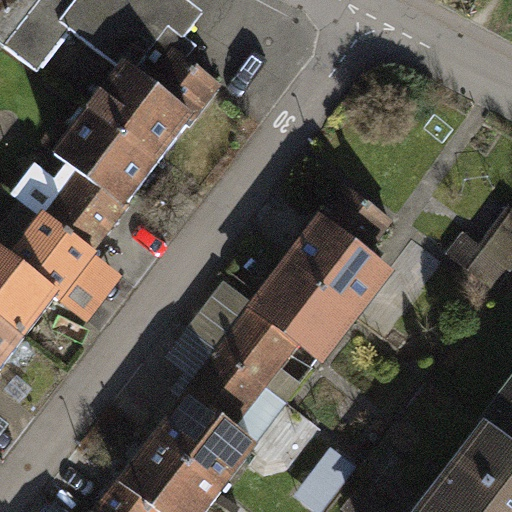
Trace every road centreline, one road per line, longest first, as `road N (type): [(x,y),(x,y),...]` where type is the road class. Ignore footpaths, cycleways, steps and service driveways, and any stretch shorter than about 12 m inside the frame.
road 1 (residential): [(0,506),(375,17)]
road 2 (residential): [(375,17),(511,88)]
